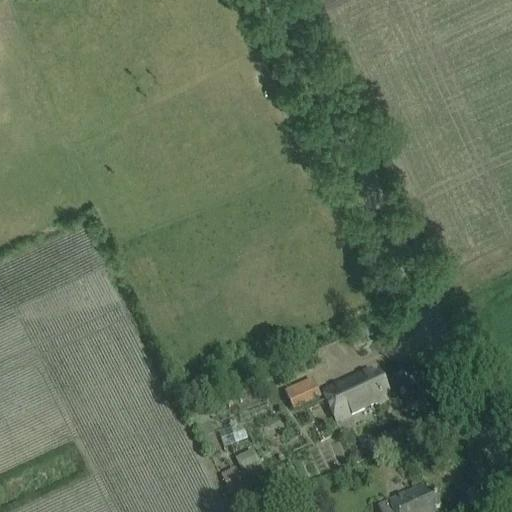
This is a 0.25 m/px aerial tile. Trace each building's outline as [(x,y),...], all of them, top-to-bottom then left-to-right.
[(371,373),(322,395),(335,423),(384,401),(382,397),(387,394),(379,376),(374,378),(371,373)] [(285,391),(293,411),(320,399),(312,379),(285,391)] [(241,426),(219,435),(224,450),(247,441),(241,426)] [(360,454),(356,452),(352,454),(350,458),(351,462),(355,464),(359,463),(361,458),(360,454)] [(251,453),(236,460),(241,471),(256,464),(251,453)] [(244,488),(236,470),(222,476),(230,494),(244,488)] [(236,511),(246,511),(256,508),(247,488),(230,496),(236,511)] [(424,488),(377,510),(377,511),(435,511),(440,508),(432,491),(427,493),(424,488)]
